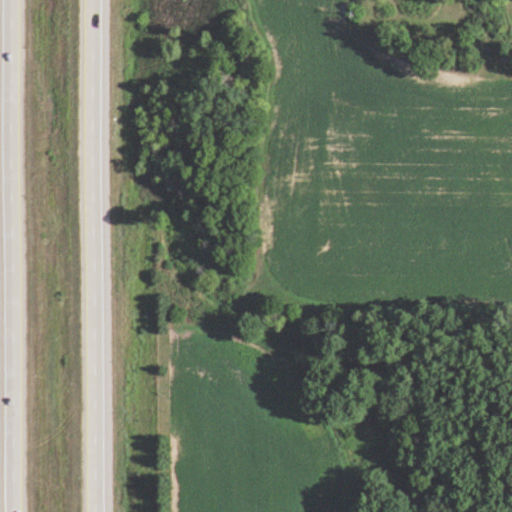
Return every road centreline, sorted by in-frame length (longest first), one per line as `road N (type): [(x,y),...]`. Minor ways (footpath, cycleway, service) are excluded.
road 1 (motorway): [(100,511),(98,0)]
road 2 (motorway): [(15,0),(17,511)]
